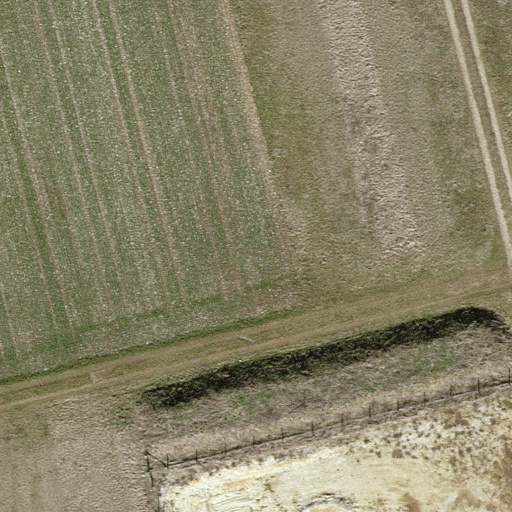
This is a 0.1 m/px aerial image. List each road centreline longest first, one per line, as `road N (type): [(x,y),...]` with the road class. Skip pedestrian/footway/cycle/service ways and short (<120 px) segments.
road 1 (track): [(0,401),(511,273)]
road 2 (track): [(460,0),(511,207)]
